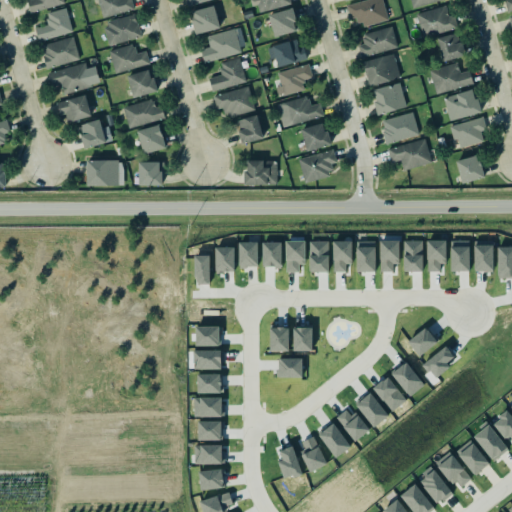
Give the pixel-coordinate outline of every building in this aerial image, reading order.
[(31,13),(65,3),(63,0),(27,0),(31,13)] [(96,0),(101,18),(132,10),(129,0),(96,0)] [(257,5),(259,13),(291,4),(289,0),(250,0),(252,6),(257,5)] [(345,5),(364,0),(381,0),(387,20),(363,26),(361,22),(356,23),(354,17),(349,19),(345,5)] [(410,0),(413,9),(441,0),(410,0)] [(511,9),(511,0),(503,0),(507,11),(511,9)] [(194,35),(190,19),(192,19),(190,12),(212,5),(219,28),(194,35)] [(415,13),(444,5),(447,16),(453,15),(456,27),(437,32),(438,33),(421,38),(415,13)] [(36,27),(38,40),(71,34),(67,8),(46,12),(48,25),(36,27)] [(267,15),(273,38),(294,32),(294,31),(297,30),(291,8),(267,15)] [(141,37),(136,14),(103,22),(109,45),(141,37)] [(199,49),(203,62),(240,52),(237,40),(242,38),(239,26),(205,36),(208,47),(199,49)] [(360,57),(396,47),(390,26),(362,34),(363,37),(361,37),(362,44),(357,45),(360,57)] [(443,62),(436,38),(456,32),(459,43),(460,42),(464,56),(443,62)] [(45,68),(41,56),(42,56),(41,52),(43,52),(41,45),(71,36),(78,59),(45,68)] [(278,67),(307,59),(303,46),(298,48),(296,39),(272,46),(278,67)] [(115,73),(149,63),(146,51),(136,54),(133,44),(109,51),(115,73)] [(370,86),(400,78),(394,53),(363,62),(370,86)] [(206,78),(210,92),(246,82),(242,68),(248,67),(245,58),(239,60),(238,56),(218,62),(220,68),(218,69),(219,74),(206,78)] [(428,70),(435,94),(472,83),(468,70),(459,73),(456,62),(428,70)] [(92,87),(86,63),(48,72),(51,87),(61,84),(64,94),(92,87)] [(305,89),(302,81),(312,78),(308,64),(277,73),(281,86),(275,87),(278,97),(305,89)] [(124,75),(147,69),(150,78),(152,78),(157,93),(131,100),(124,75)] [(378,115),(406,107),(399,82),(371,90),(378,115)] [(212,96),(216,109),(221,108),(223,114),(228,112),(229,117),(254,109),(247,86),(212,96)] [(443,98),(450,121),(481,112),(474,89),(443,98)] [(91,116),(85,95),(56,103),(60,116),(65,114),(67,123),(91,116)] [(275,104),(282,127),(322,116),(319,103),(310,106),(308,99),(306,99),(305,96),(275,104)] [(162,106),(155,108),(153,99),(123,106),(128,127),(165,118),(162,106)] [(381,121),(383,128),(382,129),(383,132),(382,132),(385,144),(418,134),(411,112),(381,121)] [(236,120),(242,144),(263,138),(257,115),(236,120)] [(453,141),(457,140),(460,149),(484,142),(481,133),(486,132),(482,117),(449,126),(453,141)] [(0,120),(5,119),(8,132),(2,134),(4,140),(2,140),(3,143),(0,143),(0,120)] [(79,125),(97,120),(104,143),(83,150),(79,136),(81,135),(79,128),(80,128),(79,125)] [(306,151),(330,146),(326,123),(301,128),(306,151)] [(142,155),(164,149),(157,125),(135,131),(142,155)] [(386,149),(423,138),(430,162),(403,170),(400,159),(390,162),(386,149)] [(337,168),(333,149),(298,157),(303,182),(329,176),(328,170),(337,168)] [(454,162),(461,185),(483,178),(478,162),(477,162),(475,156),(455,162),(454,162)] [(86,160),(87,185),(118,185),(117,159),(86,160)] [(244,161),(245,184),(277,184),(276,160),(244,161)] [(161,161),(138,162),(139,185),(162,185),(161,161)] [(445,239),(426,240),(427,271),(441,271),(440,262),(446,262),(445,239)] [(380,241),(380,271),(393,271),(393,263),(399,263),(398,240),(380,241)] [(421,271),(422,241),(403,240),(403,271),(421,271)] [(469,270),(468,240),(450,240),(451,271),(469,270)] [(286,241),(286,272),(299,272),(299,264),(305,264),(304,241),(286,241)] [(309,241),(327,241),(328,271),(310,271),(309,241)] [(333,241),(333,272),(345,272),(345,264),(352,263),(352,241),(333,241)] [(356,241),(357,271),(375,271),(374,241),(356,241)] [(239,242),(257,242),(258,266),(246,266),(246,268),(239,268),(239,242)] [(263,242),(281,242),(281,268),(274,268),(274,266),(263,266),(263,242)] [(474,271),(493,270),(492,243),(474,243),(474,271)] [(511,277),(511,246),(497,247),(498,278),(511,277)] [(215,247),(234,247),(234,271),(223,271),(223,273),(215,273),(215,247)] [(194,255),(204,255),(204,253),(208,253),(209,281),(197,282),(197,276),(194,276),(194,255)] [(417,355),(438,342),(427,325),(406,338),(417,355)] [(195,345),(220,346),(220,327),(195,326),(195,345)] [(270,351),(288,350),(288,327),(270,327),(270,351)] [(312,327),(292,327),(292,350),(311,350),(312,327)] [(434,378),(457,358),(444,344),(422,364),(434,378)] [(192,369),(222,369),(222,350),(192,349),(192,369)] [(302,377),(301,358),(278,358),(279,377),(302,377)] [(410,396),(424,384),(405,361),(390,373),(410,396)] [(196,393),(222,392),(221,373),(196,374),(196,393)] [(373,388),(392,411),(406,400),(387,376),(373,388)] [(354,405),(375,427),(389,414),(368,392),(354,405)] [(199,416),(223,416),(223,397),(199,397),(199,416)] [(369,429),(348,406),(335,418),(356,441),(369,429)] [(492,423),(505,439),(509,435),(511,439),(511,417),(507,411),(492,423)] [(222,440),(222,421),(197,420),(197,439),(222,440)] [(335,457),(351,446),(332,421),(317,433),(335,457)] [(508,449),(488,424),(473,436),(493,461),(508,449)] [(300,442),(305,451),(301,454),(310,472),(326,464),(313,436),(300,442)] [(455,452),(474,475),(489,463),(470,440),(455,452)] [(222,464),(223,445),(200,444),(199,463),(222,464)] [(302,473),(292,445),(279,450),(282,460),(277,462),(284,480),(302,473)] [(471,478),(449,452),(436,463),(458,489),(471,478)] [(198,470),(198,489),(223,488),(222,469),(198,470)] [(437,504),(452,492),(434,469),(419,481),(437,504)] [(413,511),(428,511),(433,509),(415,483),(400,493),(413,511)] [(199,501),(202,511),(220,511),(234,508),(228,491),(199,501)] [(383,509),(385,511),(407,511),(397,498),(383,509)]
